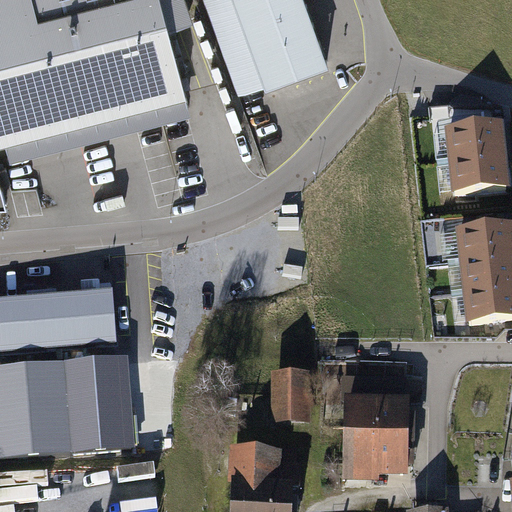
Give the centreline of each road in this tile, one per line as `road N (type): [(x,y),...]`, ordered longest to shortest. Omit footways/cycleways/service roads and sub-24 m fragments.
road 1 (residential): [(390,67),(299,173),(245,208),(190,229),(0,246)]
road 2 (residential): [(511,353),(320,351)]
road 3 (residential): [(511,101),(390,67)]
